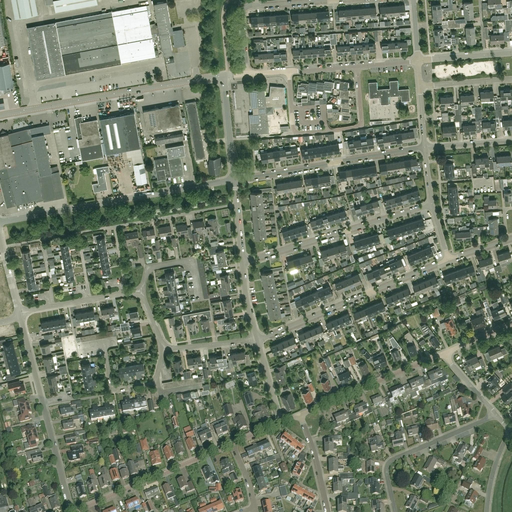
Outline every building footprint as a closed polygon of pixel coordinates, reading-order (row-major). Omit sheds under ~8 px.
[(12,0),(16,18),(38,14),(35,0),(12,0)] [(45,0),(46,5),(54,3),(56,12),(98,4),(96,0),(45,0)] [(495,9),(494,0),(487,0),(488,2),(482,3),(483,9),(486,9),(486,6),(488,5),(488,6),(492,6),(492,11),(495,11),(495,9)] [(494,0),(495,9),(502,8),(502,5),(501,5),(500,0),(494,0)] [(37,79),(159,56),(158,50),(155,50),(153,38),(156,37),(155,33),(157,32),(157,34),(160,34),(164,55),(173,54),(170,35),(173,35),(175,47),(185,45),(182,29),(173,31),(167,1),(154,3),(158,25),(156,26),(155,23),(150,24),(147,5),(67,20),(65,20),(56,22),(27,27),(37,79)] [(469,12),(473,11),(472,2),(464,3),(464,9),(469,9),(469,12)] [(437,14),(437,11),(441,11),(441,4),(432,5),(433,14),(437,14)] [(386,6),(380,7),(381,15),(379,15),(379,18),(384,18),(384,15),(387,15),(386,6)] [(469,9),(464,9),(465,18),(474,18),(473,11),(469,12),(469,9)] [(0,44),(6,44),(9,43),(8,38),(5,39),(0,10),(0,44)] [(336,22),(342,21),(342,19),(346,19),(345,10),(339,10),(339,18),(335,18),(336,22)] [(442,20),(441,11),(437,11),(437,14),(433,14),(434,21),(442,20)] [(466,36),(471,36),(471,33),(475,33),(474,27),(466,27),(466,36)] [(434,33),(435,36),(438,36),(439,38),(447,38),(447,35),(443,35),(443,29),(434,30),(433,30),(434,33)] [(475,33),(471,33),(471,36),(466,36),(466,37),(463,37),(463,40),(467,40),(467,43),(475,42),(475,33)] [(455,44),(455,37),(447,38),(439,38),(438,36),(435,36),(435,45),(444,45),(444,44),(451,44),(455,44)] [(255,62),(262,61),(261,50),(261,44),(260,44),(260,43),(260,40),(260,39),(253,40),(254,43),(258,43),(258,44),(258,53),(255,54),(255,62)] [(404,42),(400,42),(401,50),(407,49),(407,44),(410,44),(409,39),(404,40),(404,42)] [(280,48),(280,59),(287,59),(286,48),(289,48),(289,42),(286,42),(286,47),(280,47),(280,48)] [(9,63),(0,65),(0,92),(10,91),(9,87),(14,87),(9,63)] [(338,88),(339,88),(347,89),(348,82),(340,81),(341,80),(335,80),(334,86),(336,86),(337,83),(339,83),(338,88)] [(370,98),(380,97),(381,104),(389,103),(388,96),(401,95),(401,101),(409,100),(408,88),(398,89),(397,80),(389,81),(390,88),(377,89),(376,82),(368,82),(370,98)] [(324,83),(323,91),(322,91),(322,93),(325,94),(325,90),(331,91),(332,82),(325,81),(324,83)] [(307,93),(306,94),(308,95),(307,99),(307,102),(307,105),(311,105),(310,95),(312,95),(313,92),(315,92),(316,83),(309,82),(309,84),(308,84),(307,93)] [(315,92),(314,94),(317,94),(317,91),(322,91),(323,91),(324,83),(317,82),(317,83),(316,83),(315,92)] [(302,92),(307,92),(307,93),(308,84),(301,83),(301,84),(298,84),(297,97),(301,97),(302,94),(301,94),(302,92)] [(253,114),(249,114),(251,134),(270,133),(269,124),(268,114),(274,113),(273,107),(286,106),(284,87),(270,85),(269,96),(267,96),(265,96),(265,89),(249,90),(251,108),(253,108),(253,114)] [(339,96),(348,98),(349,90),(347,89),(339,88),(338,88),(336,88),(336,90),(340,91),(339,95),(339,96)] [(340,104),(349,105),(349,98),(348,98),(339,96),(339,95),(337,95),(337,98),(340,99),(340,103),(340,104)] [(206,158),(196,102),(187,103),(196,160),(206,158)] [(340,111),(340,112),(349,113),(350,106),(349,105),(340,104),(340,103),(338,103),(337,106),(341,106),(340,111)] [(144,111),(147,131),(183,124),(179,104),(144,111)] [(340,112),(340,111),(338,111),(338,114),(341,114),(341,120),(350,121),(351,114),(349,113),(340,112)] [(106,153),(141,147),(134,112),(100,118),(106,153)] [(463,134),(467,133),(467,135),(470,134),(469,124),(462,125),(461,115),(458,115),(459,121),(459,126),(459,128),(463,127),(463,134)] [(80,147),(82,160),(104,156),(101,143),(97,119),(82,121),(81,117),(74,118),(78,138),(76,139),(78,147),(80,147)] [(59,171),(58,166),(51,167),(44,134),(51,132),(49,125),(29,129),(44,200),(44,201),(57,198),(64,197),(59,171)] [(410,131),(407,132),(409,140),(415,139),(413,131),(417,130),(416,127),(410,128),(410,131)] [(0,136),(0,181),(1,185),(7,207),(39,199),(39,201),(44,200),(29,129),(29,128),(0,136)] [(350,150),(356,149),(354,140),(348,142),(348,141),(344,141),(345,149),(349,148),(350,150)] [(185,174),(181,155),(186,154),(184,144),(166,147),(168,158),(172,177),(185,174)] [(497,161),(493,162),(493,169),(493,171),(500,170),(499,165),(504,164),(504,156),(497,156),(497,161)] [(480,169),(482,169),(482,157),(475,158),(476,163),(472,163),(472,171),(476,170),(476,166),(480,166),(480,169)] [(493,169),(493,162),(489,162),(488,157),(482,157),(482,169),(485,169),(485,166),(489,165),(489,169),(493,169)] [(172,177),(168,158),(165,158),(154,160),(158,180),(166,179),(166,178),(172,177)] [(416,158),(410,159),(411,168),(412,168),(412,171),(415,170),(415,167),(417,167),(418,168),(421,167),(420,161),(417,162),(416,158)] [(216,173),(219,172),(220,164),(221,164),(220,160),(211,159),(210,168),(209,168),(209,171),(216,172),(216,173)] [(144,163),(133,164),(137,184),(147,182),(144,163)] [(109,166),(96,168),(94,168),(93,170),(94,173),(95,173),(97,173),(98,183),(93,184),(94,192),(96,192),(96,191),(108,189),(105,173),(110,172),(109,166)] [(272,190),(272,188),(253,189),(254,192),(251,193),(251,197),(250,197),(250,199),(263,197),(262,191),(272,190)] [(418,190),(412,192),(415,199),(420,197),(418,190)] [(409,201),(415,199),(412,192),(406,193),(409,201)] [(403,203),(409,201),(406,193),(401,195),(403,203)] [(401,195),(395,197),(397,205),(403,203),(401,195)] [(489,200),(489,196),(484,196),(484,204),(489,203),(489,207),(496,206),(496,199),(489,200)] [(397,205),(395,197),(389,199),(392,206),(397,205)] [(386,208),(392,206),(389,199),(383,201),(386,208)] [(363,213),(360,206),(358,200),(355,201),(357,206),(354,207),(357,215),(363,213)] [(372,202),(374,210),(380,208),(377,200),(372,202)] [(366,204),(368,211),(374,210),(372,202),(366,204)] [(360,206),(363,213),(368,211),(366,204),(360,206)] [(339,212),(341,220),(347,218),(345,210),(339,212)] [(333,214),(336,221),(341,220),(339,212),(333,214)] [(328,216),(330,223),(336,221),(333,214),(328,216)] [(490,226),(498,225),(497,218),(493,218),(493,215),(485,215),(486,223),(490,222),(490,226)] [(322,217),(324,225),(330,223),(328,216),(322,217)] [(319,227),(324,225),(322,217),(316,219),(319,227)] [(216,218),(209,220),(209,223),(206,223),(207,227),(210,227),(210,230),(213,229),(214,233),(219,232),(216,218)] [(419,229),(420,231),(422,230),(422,228),(425,227),(423,218),(417,220),(419,229)] [(319,227),(316,219),(310,221),(313,229),(319,227)] [(419,229),(417,220),(411,222),(413,230),(419,229)] [(206,228),(205,228),(203,221),(197,222),(193,223),(195,230),(202,229),(203,233),(205,233),(205,235),(208,235),(206,228)] [(405,224),(407,232),(413,230),(411,222),(405,224)] [(181,236),(181,234),(188,232),(189,236),(190,236),(190,238),(193,238),(192,234),(191,227),(188,228),(187,224),(181,225),(177,225),(179,236),(181,236)] [(299,226),(302,234),(308,232),(305,224),(299,226)] [(407,232),(405,224),(399,226),(401,234),(407,232)] [(466,225),(462,226),(463,239),(470,238),(470,235),(474,235),(474,234),(473,227),(469,227),(466,227),(466,225)] [(166,239),(165,235),(172,234),(170,226),(159,228),(161,236),(161,239),(166,239)] [(294,228),(296,236),(302,234),(299,226),(294,228)] [(401,234),(399,226),(393,228),(396,236),(401,234)] [(456,229),(453,229),(453,236),(456,235),(456,239),(463,239),(462,226),(462,227),(459,227),(459,232),(456,232),(456,229)] [(288,230),(290,237),(296,236),(294,228),(288,230)] [(387,229),(390,238),(396,236),(393,228),(387,229)] [(154,229),(143,231),(144,239),(155,237),(154,229)] [(290,237),(288,230),(282,232),(284,239),(290,237)] [(137,232),(126,234),(127,242),(131,241),(132,245),(133,245),(137,245),(139,257),(143,257),(141,244),(142,244),(141,240),(139,240),(137,232)] [(372,235),(374,244),(380,242),(378,233),(372,235)] [(97,241),(98,245),(105,243),(104,237),(101,238),(101,234),(93,235),(95,241),(97,241)] [(374,244),(372,235),(366,237),(368,245),(374,244)] [(368,245),(366,237),(360,239),(363,247),(368,245)] [(363,247),(360,239),(354,241),(357,249),(363,247)] [(338,245),(341,254),(342,257),(344,257),(344,256),(347,254),(351,253),(349,245),(345,247),(344,244),(338,245)] [(427,247),(424,248),(428,256),(434,254),(429,244),(427,245),(427,247)] [(338,245),(333,247),(335,256),(341,254),(338,245)] [(210,255),(213,254),(214,259),(226,257),(224,250),(218,251),(217,247),(209,248),(210,255)] [(335,256),(333,247),(327,249),(329,257),(335,256)] [(422,259),(428,256),(424,248),(419,251),(422,259)] [(329,257),(327,249),(321,251),(323,259),(329,257)] [(509,250),(503,252),(507,263),(507,264),(509,263),(508,260),(509,259),(511,258),(509,250)] [(416,261),(422,259),(419,251),(413,253),(416,261)] [(505,263),(506,263),(507,263),(503,252),(498,254),(500,262),(501,262),(502,266),(505,265),(505,263)] [(411,264),(416,261),(413,253),(408,256),(411,264)] [(311,254),(305,256),(308,264),(314,262),(311,254)] [(302,266),(308,264),(305,256),(299,257),(302,266)] [(227,264),(226,257),(214,259),(215,264),(212,264),(213,271),(221,269),(221,265),(227,264)] [(293,259),(296,267),(302,266),(299,257),(293,259)] [(395,261),(399,269),(404,266),(403,263),(405,262),(403,257),(400,258),(401,258),(395,261)] [(500,277),(499,272),(497,266),(494,267),(493,265),(491,257),(485,258),(488,269),(494,267),(497,278),(500,277)] [(488,269),(485,258),(479,260),(482,268),(484,267),(486,271),(488,270),(488,269)] [(290,269),(296,267),(293,259),(287,261),(289,266),(286,267),(287,272),(290,271),(290,269)] [(376,279),(373,271),(369,264),(368,260),(365,261),(367,265),(366,265),(370,272),(367,273),(370,281),(376,279)] [(390,263),(393,271),(399,269),(395,261),(390,263)] [(387,274),(393,271),(390,263),(384,266),(387,274)] [(466,267),(469,274),(475,272),(472,264),(466,267)] [(282,266),(266,269),(264,270),(264,273),(261,273),(262,277),(261,278),(261,279),(274,277),(273,271),(283,269),(282,266)] [(378,268),(382,276),(387,274),(384,266),(378,268)] [(463,276),(469,274),(466,267),(461,269),(463,276)] [(378,268),(373,271),(376,279),(382,276),(378,268)] [(455,271),(458,278),(463,276),(461,269),(455,271)] [(452,280),(458,278),(455,271),(449,273),(452,280)] [(165,274),(166,277),(161,278),(162,281),(175,278),(174,272),(165,274)] [(224,272),(217,273),(218,280),(218,283),(222,283),(230,281),(228,274),(225,275),(224,272)] [(358,273),(352,276),(356,284),(361,281),(358,273)] [(452,280),(449,273),(443,275),(446,282),(452,280)] [(356,284),(352,276),(347,278),(350,286),(356,284)] [(440,277),(437,279),(435,276),(430,278),(434,288),(435,291),(437,295),(440,294),(436,284),(439,283),(439,285),(443,283),(440,277)] [(344,289),(350,286),(347,278),(341,281),(344,289)] [(434,288),(430,278),(424,281),(427,288),(430,287),(431,289),(434,288)] [(36,284),(35,280),(27,281),(29,288),(33,287),(34,290),(40,289),(39,283),(36,284)] [(228,294),(228,292),(227,289),(231,288),(230,281),(222,283),(223,286),(219,287),(221,296),(228,294)] [(341,281),(335,283),(339,291),(344,289),(341,281)] [(427,288),(424,281),(419,283),(422,291),(427,288)] [(263,291),(276,288),(275,282),(263,285),(264,289),(263,289),(263,290),(263,291)] [(422,291),(419,283),(413,286),(416,293),(422,291)] [(177,290),(176,284),(168,286),(168,290),(163,290),(164,293),(177,290)] [(323,288),(327,296),(333,294),(329,286),(323,288)] [(321,299),(327,296),(323,288),(318,291),(321,299)] [(402,290),(406,298),(412,295),(408,288),(402,290)] [(406,298),(402,290),(397,293),(400,300),(406,298)] [(321,299),(318,291),(312,293),(316,301),(321,299)] [(301,298),(304,306),(310,303),(307,296),(306,296),(305,293),(302,295),(303,297),(301,298)] [(307,296),(310,303),(316,301),(312,293),(307,296)] [(400,300),(397,293),(391,295),(394,302),(400,300)] [(278,294),(266,296),(266,300),(265,300),(265,301),(266,302),(279,299),(278,294)] [(394,302),(391,295),(385,298),(389,305),(394,302)] [(179,296),(170,298),(170,301),(165,302),(166,305),(180,302),(179,296)] [(453,306),(461,302),(458,297),(451,301),(453,306)] [(220,302),(221,309),(232,307),(231,300),(223,301),(221,302),(221,298),(210,300),(211,304),(220,302)] [(304,306),(301,298),(295,300),(299,308),(304,306)] [(494,302),(496,306),(501,317),(505,316),(504,314),(506,314),(503,306),(500,307),(497,301),(494,302)] [(181,308),(180,302),(166,305),(166,307),(171,306),(172,310),(173,310),(174,314),(181,313),(180,308),(181,308)] [(376,304),(379,311),(385,309),(382,302),(376,304)] [(379,311),(376,304),(371,306),(374,314),(379,311)] [(281,311),(280,305),(268,307),(268,311),(267,311),(268,313),(281,311)] [(374,314),(371,306),(365,309),(368,316),(374,314)] [(501,317),(496,306),(493,307),(494,309),(491,311),(493,314),(492,315),(493,319),(494,318),(494,319),(496,318),(497,319),(501,317)] [(224,311),(225,315),(234,314),(232,307),(221,309),(222,311),(224,311)] [(434,317),(440,315),(437,308),(431,310),(434,317)] [(478,317),(471,319),(474,327),(485,322),(482,315),(485,314),(482,308),(475,311),(478,317)] [(368,316),(365,309),(359,311),(362,318),(368,316)] [(429,324),(434,322),(428,313),(426,309),(423,311),(424,311),(423,312),(425,315),(424,316),(425,318),(429,324)] [(138,311),(130,312),(131,319),(139,318),(138,311)] [(359,311),(354,314),(357,321),(362,318),(359,311)] [(83,320),(82,312),(76,314),(76,317),(72,318),(74,326),(80,325),(80,321),(83,320)] [(343,316),(346,323),(352,321),(349,313),(343,316)] [(346,323),(343,316),(337,318),(341,326),(346,323)] [(445,318),(446,321),(440,323),(442,328),(445,327),(448,332),(449,331),(450,335),(456,332),(454,325),(454,324),(452,318),(450,319),(449,317),(445,318)] [(229,321),(229,318),(224,319),(217,320),(214,321),(215,323),(218,323),(218,325),(225,324),(226,329),(236,327),(235,320),(229,321)] [(332,321),(335,328),(341,326),(337,318),(332,321)] [(210,330),(208,319),(201,320),(203,331),(210,330)] [(332,321),(326,323),(329,331),(335,328),(332,321)] [(197,332),(198,332),(198,331),(198,329),(197,328),(196,328),(195,322),(187,323),(189,333),(197,332)] [(183,334),(184,334),(185,333),(184,331),(184,330),(182,331),(181,324),(173,326),(174,332),(175,331),(176,335),(175,335),(175,336),(183,334)] [(316,328),(319,335),(324,332),(321,325),(316,328)] [(429,339),(435,347),(438,345),(439,345),(440,344),(440,343),(435,335),(435,336),(428,325),(423,328),(425,332),(428,331),(430,334),(428,336),(430,339),(429,339)] [(122,331),(130,330),(131,333),(133,332),(133,337),(142,336),(140,327),(132,328),(132,329),(130,329),(129,326),(121,327),(122,331)] [(316,328),(310,330),(313,337),(319,335),(316,328)] [(307,340),(313,337),(310,330),(304,333),(307,340)] [(409,338),(411,341),(414,339),(409,332),(408,332),(404,335),(408,339),(409,338)] [(302,342),(307,340),(304,333),(298,335),(302,342)] [(396,345),(398,343),(393,336),(390,339),(395,346),(396,345)] [(294,337),(288,339),(292,349),(293,350),(295,349),(294,345),(297,344),(294,337)] [(5,350),(14,347),(13,341),(6,343),(5,339),(6,339),(5,339),(0,340),(0,345),(3,344),(5,350)] [(292,349),(288,339),(282,342),(286,349),(288,348),(289,351),(292,349)] [(382,352),(385,351),(381,340),(378,342),(382,351),(380,352),(380,353),(377,354),(382,365),(387,362),(382,352)] [(135,345),(132,346),(133,351),(137,350),(137,351),(140,350),(139,349),(146,348),(146,347),(146,346),(146,345),(146,344),(145,343),(145,342),(145,341),(134,343),(135,345)] [(412,341),(410,342),(411,345),(407,347),(411,354),(417,352),(414,344),(413,344),(412,341)] [(277,344),(280,352),(286,349),(282,342),(277,344)] [(41,346),(42,352),(51,351),(50,347),(53,347),(52,344),(49,344),(41,346)] [(274,354),(280,352),(277,344),(271,347),(274,354)] [(497,355),(498,357),(509,352),(505,347),(501,349),(499,345),(494,348),(497,355)] [(397,349),(396,346),(390,349),(395,359),(401,356),(398,349),(397,349)] [(14,347),(5,350),(2,351),(3,357),(16,353),(14,347)] [(488,361),(492,359),(498,357),(497,355),(494,348),(488,350),(490,354),(486,355),(488,361)] [(244,351),(238,352),(240,362),(245,361),(246,364),(251,363),(249,354),(245,355),(244,351)] [(232,359),(228,360),(229,362),(230,368),(231,372),(234,371),(233,363),(240,362),(238,352),(231,354),(232,359)] [(3,357),(5,363),(18,359),(16,353),(3,357)] [(377,354),(372,356),(377,367),(382,365),(377,354)] [(348,358),(351,364),(351,365),(356,362),(353,355),(348,358)] [(476,369),(481,367),(482,368),(486,366),(483,360),(479,362),(476,355),(471,357),(475,366),(476,369)] [(199,368),(199,365),(202,364),(201,356),(194,357),(196,368),(199,368)] [(230,368),(229,362),(227,362),(226,358),(223,359),(222,356),(216,357),(218,368),(227,366),(228,373),(231,372),(230,368)] [(196,368),(194,357),(188,359),(189,367),(193,366),(193,369),(196,368)] [(211,369),(218,368),(216,357),(210,358),(210,361),(208,362),(209,369),(207,370),(208,375),(212,374),(211,369)] [(469,366),(465,368),(467,372),(469,375),(472,373),(471,372),(473,371),(472,367),(475,366),(471,357),(466,360),(469,366)] [(350,365),(350,364),(351,364),(348,358),(343,361),(345,367),(350,365)] [(18,359),(5,363),(6,369),(9,368),(19,365),(18,359)] [(179,373),(178,370),(183,370),(181,360),(180,360),(179,359),(176,360),(176,361),(174,361),(175,371),(176,373),(179,373)] [(363,373),(364,373),(366,372),(369,370),(366,363),(364,363),(363,360),(360,361),(357,363),(359,366),(360,366),(363,373)] [(54,362),(45,364),(46,370),(55,368),(55,365),(57,364),(57,362),(54,362)] [(137,364),(131,365),(133,374),(136,373),(137,378),(140,378),(137,364)] [(19,365),(9,368),(11,374),(5,375),(7,380),(16,377),(15,373),(21,371),(19,365)] [(284,365),(277,367),(278,371),(275,372),(276,376),(277,376),(278,382),(285,380),(282,370),(285,369),(284,365)] [(342,382),(347,380),(342,368),(341,368),(340,365),(334,368),(338,376),(339,376),(342,382)] [(125,380),(128,380),(125,366),(119,367),(121,376),(125,376),(125,380)] [(344,367),(342,368),(347,380),(352,378),(349,370),(346,371),(344,367)] [(83,377),(92,376),(92,373),(96,372),(96,369),(82,371),(83,377)] [(443,371),(440,373),(440,371),(434,373),(438,384),(440,383),(440,384),(447,381),(446,377),(447,376),(447,377),(448,376),(443,371)] [(254,372),(247,374),(250,385),(258,382),(254,372)] [(320,378),(320,379),(321,382),(324,390),(325,389),(325,390),(328,389),(328,388),(331,387),(328,380),(329,379),(326,373),(321,375),(322,377),(320,378)] [(429,387),(438,384),(434,373),(428,376),(430,381),(427,382),(429,387)] [(493,393),(500,387),(497,383),(500,380),(494,373),(487,379),(490,383),(486,386),(493,393)] [(48,377),(49,383),(60,381),(58,375),(56,375),(48,377)] [(429,387),(427,382),(423,384),(421,379),(415,381),(419,391),(422,390),(429,387)] [(60,381),(49,383),(50,390),(58,388),(58,385),(62,384),(62,380),(60,381)] [(24,383),(20,384),(20,381),(8,384),(10,389),(13,389),(13,391),(15,391),(16,393),(19,393),(19,394),(23,393),(23,392),(26,391),(24,383)] [(98,381),(84,383),(85,389),(94,388),(94,384),(99,383),(98,381)] [(419,391),(415,381),(409,384),(411,389),(408,391),(410,395),(412,399),(417,396),(416,393),(419,391)] [(310,390),(311,391),(314,390),(311,382),(307,384),(309,388),(305,390),(306,392),(302,393),(306,402),(313,399),(309,391),(310,390)] [(511,390),(511,391),(510,390),(511,388),(511,383),(511,382),(502,390),(505,394),(501,397),(507,403),(511,398),(511,390)] [(410,395),(408,391),(404,392),(401,387),(396,389),(399,397),(402,395),(403,398),(410,395)] [(396,398),(399,397),(396,389),(390,392),(392,397),(388,399),(391,404),(397,401),(396,398)] [(293,401),(294,401),(291,393),(281,397),(284,405),(285,404),(287,410),(295,407),(293,401)] [(255,405),(252,395),(244,397),(247,407),(255,405)] [(141,396),(139,396),(141,410),(147,409),(146,400),(142,401),(141,396)] [(382,404),(385,402),(384,399),(381,400),(380,396),(372,400),(374,406),(382,403),(382,404)] [(129,412),(135,411),(134,402),(130,403),(129,398),(127,398),(129,412)] [(468,406),(466,407),(464,398),(458,400),(460,408),(461,408),(463,418),(471,416),(468,406)] [(19,406),(20,411),(30,409),(29,403),(26,404),(24,399),(13,402),(14,407),(19,406)] [(109,403),(107,404),(109,418),(115,416),(114,407),(110,408),(109,403)] [(359,407),(362,414),(365,413),(366,416),(373,413),(371,408),(367,409),(365,404),(359,407)] [(73,409),(71,409),(70,406),(60,408),(61,415),(66,414),(67,416),(74,415),(73,409)] [(97,406),(95,406),(97,420),(103,419),(102,410),(98,410),(97,406)] [(224,408),(226,418),(233,415),(231,406),(224,408)] [(256,421),(259,419),(260,422),(270,417),(265,406),(255,410),(256,412),(253,413),(256,421)] [(355,414),(352,416),(354,421),(360,419),(359,415),(362,414),(359,407),(353,409),(355,414)] [(32,414),(30,409),(20,411),(22,416),(19,417),(20,423),(30,420),(32,419),(30,414),(32,414)] [(354,421),(352,416),(348,417),(346,412),(340,415),(343,422),(346,421),(347,424),(354,421)] [(340,423),(343,422),(340,415),(335,417),(337,422),(333,424),(335,429),(341,427),(340,423)] [(444,418),(445,425),(456,423),(454,415),(444,418)] [(81,424),(85,423),(84,416),(77,417),(78,420),(80,420),(81,424)] [(243,416),(235,419),(233,420),(235,425),(237,425),(240,430),(247,427),(244,422),(245,421),(243,416)] [(180,428),(176,418),(171,420),(174,430),(180,428)] [(218,424),(219,426),(223,435),(228,433),(226,428),(229,427),(226,419),(223,420),(223,422),(218,424)] [(210,435),(213,433),(210,426),(208,420),(205,421),(207,427),(202,429),(207,442),(212,440),(210,435)] [(73,425),(73,421),(63,423),(64,430),(76,428),(75,424),(73,425)] [(438,430),(437,423),(437,422),(434,423),(434,421),(426,423),(428,433),(438,430)] [(219,426),(215,428),(213,424),(210,426),(213,433),(216,432),(218,437),(223,435),(219,426)] [(417,427),(407,430),(409,437),(419,435),(418,432),(421,432),(420,425),(417,426),(417,427)] [(22,428),(23,434),(26,433),(27,438),(37,436),(36,430),(34,431),(33,426),(32,426),(22,428)] [(402,436),(405,435),(403,428),(400,429),(401,433),(394,434),(395,439),(391,440),(393,447),(404,445),(402,436)] [(207,442),(202,429),(197,431),(196,429),(193,430),(194,433),(197,440),(200,439),(202,444),(207,442)] [(185,433),(188,441),(186,442),(190,451),(196,449),(191,437),(194,436),(192,431),(185,433)] [(281,435),(277,439),(279,441),(281,439),(286,443),(291,437),(286,433),(283,437),(281,435)] [(67,445),(77,443),(75,435),(71,436),(65,438),(67,445)] [(37,436),(27,438),(29,443),(24,445),(25,450),(37,447),(36,442),(39,441),(37,436)] [(182,444),(181,440),(180,436),(177,437),(178,441),(174,442),(175,446),(176,452),(177,451),(178,455),(184,454),(183,450),(184,449),(182,444)] [(328,441),(324,441),(325,448),(336,447),(336,444),(333,444),(333,441),(341,441),(341,436),(328,436),(328,441)] [(295,441),(291,437),(286,443),(290,447),(295,441)] [(373,441),(369,442),(372,452),(384,449),(383,442),(382,442),(381,437),(372,439),(373,441)] [(146,451),(149,450),(148,446),(147,446),(146,443),(147,443),(146,439),(143,440),(140,441),(143,451),(146,450),(146,451)] [(263,444),(266,451),(268,450),(269,452),(272,451),(271,448),(268,441),(263,444)] [(290,447),(295,451),(300,444),(295,441),(290,447)] [(266,451),(263,444),(257,446),(260,453),(266,451)] [(305,448),(300,444),(295,451),(300,454),(302,452),(305,448)] [(453,457),(457,460),(456,461),(457,463),(459,464),(460,463),(461,462),(461,461),(466,452),(471,454),(473,449),(469,446),(468,447),(462,444),(460,447),(459,447),(453,457)] [(83,446),(76,447),(71,448),(72,452),(68,453),(70,461),(71,461),(74,461),(75,460),(80,459),(79,454),(84,453),(83,446)] [(252,449),(255,455),(260,453),(257,446),(252,449)] [(475,453),(473,458),(477,460),(476,462),(477,462),(473,468),(480,472),(482,468),(486,462),(479,458),(483,450),(478,447),(475,453)] [(170,448),(164,450),(165,453),(164,453),(168,461),(174,458),(170,448)] [(255,455),(252,449),(246,451),(249,458),(255,455)] [(26,453),(28,461),(33,460),(33,463),(43,461),(42,457),(43,457),(42,454),(41,453),(36,455),(35,454),(34,451),(26,453)] [(161,464),(158,452),(150,454),(153,466),(161,464)] [(300,460),(299,462),(302,464),(307,455),(302,452),(300,454),(301,455),(298,459),(300,460)] [(272,457),(273,461),(276,460),(278,464),(281,463),(278,454),(274,456),(272,457)] [(116,465),(114,457),(109,458),(113,471),(110,472),(113,482),(120,480),(117,470),(116,465)] [(433,469),(437,462),(432,459),(430,458),(424,470),(430,473),(431,473),(432,473),(433,473),(434,470),(434,469),(433,469)] [(228,469),(230,472),(230,473),(234,471),(230,463),(229,464),(228,460),(225,461),(224,461),(224,460),(222,461),(222,462),(222,463),(221,463),(222,464),(221,464),(221,465),(222,467),(223,467),(224,471),(228,469)] [(127,465),(129,469),(131,476),(137,474),(135,468),(139,467),(138,461),(132,463),(127,465)] [(298,464),(295,470),(302,473),(304,468),(301,466),(302,464),(299,462),(298,465),(298,464)] [(280,466),(282,474),(288,472),(285,464),(280,466)] [(129,478),(127,472),(127,471),(125,465),(120,467),(119,468),(121,472),(120,472),(123,480),(129,478)] [(216,476),(214,477),(210,467),(203,471),(207,480),(209,479),(212,484),(219,481),(216,476)] [(260,467),(259,467),(253,470),(255,475),(261,473),(259,468),(260,467)] [(102,478),(99,479),(102,489),(108,487),(107,483),(109,482),(106,468),(101,469),(103,475),(101,475),(102,478)] [(302,473),(295,470),(292,475),(296,477),(295,479),(298,481),(299,479),(302,473)] [(98,486),(95,475),(91,476),(92,482),(88,484),(90,494),(96,492),(95,487),(98,486)] [(81,476),(76,477),(79,486),(76,487),(79,498),(87,496),(83,485),(84,484),(81,476)] [(416,476),(411,486),(418,490),(423,479),(416,476)] [(342,480),(342,481),(334,481),(334,488),(345,487),(345,480),(353,480),(353,477),(344,478),(344,480),(342,480)] [(184,479),(177,481),(181,491),(185,489),(187,493),(195,490),(191,483),(187,485),(184,479)] [(371,495),(379,495),(379,484),(376,484),(376,480),(365,480),(365,485),(371,485),(371,495)] [(462,487),(469,490),(473,482),(468,480),(467,483),(465,481),(462,487)] [(45,498),(46,499),(50,497),(47,487),(46,487),(46,485),(44,485),(43,483),(41,483),(41,484),(42,486),(42,488),(45,498)] [(260,492),(267,490),(266,487),(268,486),(269,485),(268,483),(265,484),(258,486),(259,489),(258,489),(259,492),(260,492)] [(168,500),(176,497),(174,491),(171,492),(168,485),(163,488),(168,500)] [(291,492),(297,495),(300,489),(295,486),(291,492)] [(157,487),(144,492),(147,499),(160,494),(157,487)] [(302,498),(306,492),(300,489),(297,495),(302,498)] [(196,490),(189,494),(192,500),(199,497),(196,490)] [(465,501),(473,505),(478,495),(470,491),(465,501)] [(311,494),(306,492),(302,498),(307,501),(311,494)] [(316,497),(311,494),(307,501),(313,504),(310,510),(313,511),(318,503),(315,501),(316,497)] [(60,508),(56,498),(55,495),(51,497),(52,499),(49,501),(53,510),(60,508)] [(407,511),(416,511),(417,511),(413,509),(418,500),(411,497),(405,507),(409,509),(407,511)] [(34,508),(34,509),(36,508),(37,511),(44,511),(42,505),(36,508),(33,499),(30,500),(32,503),(30,504),(32,509),(34,508)] [(137,499),(131,501),(134,508),(140,505),(140,504),(141,504),(139,501),(138,501),(137,499)] [(32,503),(30,500),(27,501),(31,510),(29,511),(37,511),(36,508),(34,509),(34,508),(32,509),(30,504),(32,503)] [(134,508),(131,501),(126,504),(126,505),(125,506),(127,510),(128,509),(128,510),(134,508)] [(145,504),(148,511),(154,511),(150,502),(145,504)] [(376,506),(376,511),(383,511),(384,506),(381,506),(381,502),(372,502),(372,506),(376,506)] [(221,503),(215,505),(218,511),(224,510),(221,503)]
